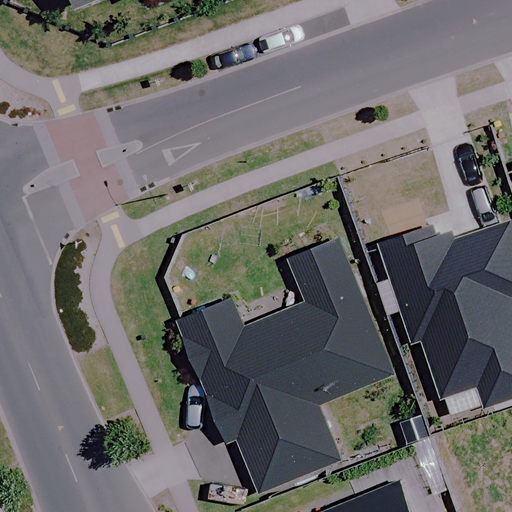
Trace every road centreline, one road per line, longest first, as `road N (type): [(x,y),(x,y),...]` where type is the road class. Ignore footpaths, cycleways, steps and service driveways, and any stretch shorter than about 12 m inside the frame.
road 1 (residential): [(0,207),(305,80),(511,11)]
road 2 (tertiary): [(90,511),(0,291)]
